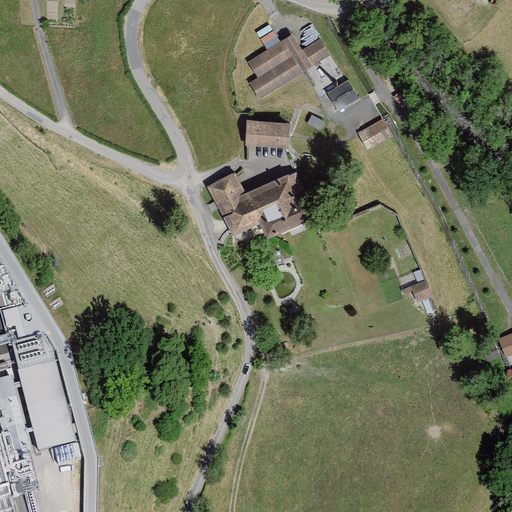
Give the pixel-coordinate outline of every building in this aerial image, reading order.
[(257,78),(249,83),(259,101),(331,57),(321,40),(302,52),(293,36),(248,63),(257,78)] [(348,81),(328,94),(339,112),(360,100),(348,81)] [(323,124),(312,115),(307,122),(319,131),(323,124)] [(393,138),(383,120),(358,135),(368,152),(393,138)] [(290,125),(247,123),(246,147),(288,149),(290,125)] [(236,177),(208,188),(230,242),(259,230),(264,243),(311,224),(293,178),(244,198),(236,177)] [(433,300),(426,281),(402,289),(405,297),(412,294),(416,306),(433,300)] [(511,356),(511,334),(480,347),(488,366),(511,356)] [(511,396),(511,374),(496,381),(503,400),(511,396)] [(56,375),(21,381),(38,463),(71,456),(56,375)] [(0,431),(0,511),(17,508),(0,431)]
